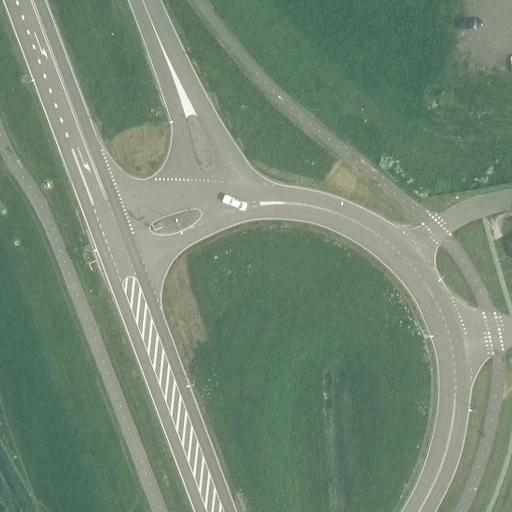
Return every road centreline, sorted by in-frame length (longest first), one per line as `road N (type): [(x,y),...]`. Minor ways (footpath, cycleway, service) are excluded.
road 1 (primary): [(216,511),(114,241)]
road 2 (primary): [(114,241),(25,0)]
road 3 (unclassified): [(212,204),(142,0)]
road 4 (unclassified): [(403,253),(329,203),(275,194),(212,204)]
road 5 (unclassified): [(411,511),(449,439),(456,386),(449,332)]
road 6 (unclassified): [(403,253),(429,226),(511,206)]
